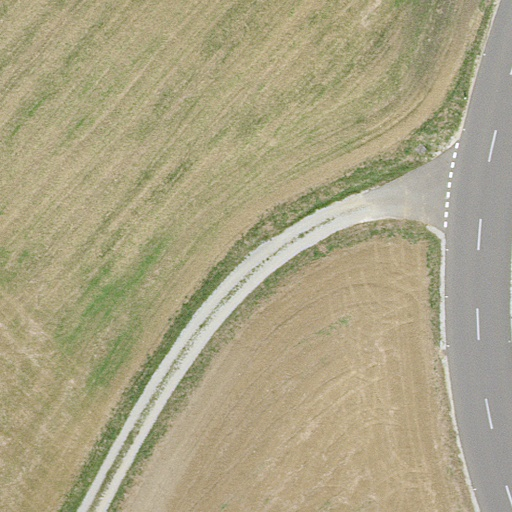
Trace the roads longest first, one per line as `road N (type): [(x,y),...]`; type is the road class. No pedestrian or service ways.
road 1 (track): [(478,191),(385,193),(319,218),(246,263),(172,359),(84,511)]
road 2 (tertiary): [(511,495),(480,396),(469,300),(478,191),(511,68)]
